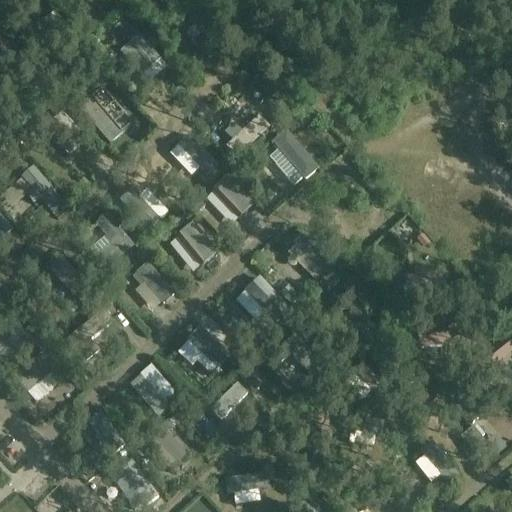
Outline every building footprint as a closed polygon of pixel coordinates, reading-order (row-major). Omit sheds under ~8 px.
[(179,14),(190,26),(209,47),(219,38),(190,5),(179,14)] [(59,37),(51,42),(57,50),(65,45),(66,47),(76,39),(55,12),(46,20),(51,27),(59,37)] [(15,30),(22,39),(31,31),(23,23),(15,30)] [(123,33),(129,43),(140,36),(133,26),(123,33)] [(155,37),(148,42),(153,50),(160,44),(155,37)] [(0,61),(6,69),(18,58),(0,38),(0,61)] [(142,38),(121,55),(139,77),(160,60),(142,38)] [(52,88),(58,95),(63,90),(57,84),(52,88)] [(90,97),(77,108),(109,145),(122,134),(90,97)] [(284,104),(282,106),(277,110),(287,123),(295,116),(284,104)] [(88,139),(64,112),(55,121),(78,147),(88,139)] [(30,139),(22,131),(14,138),(22,146),(30,139)] [(276,149),(304,183),(318,170),(290,137),(276,149)] [(21,179),(23,180),(33,192),(27,198),(34,206),(40,200),(53,215),(65,205),(33,168),(21,179)] [(228,179),(213,193),(239,221),(254,206),(228,179)] [(205,207),(199,201),(189,210),(195,217),(205,207)] [(110,267),(135,247),(108,215),(101,219),(96,225),(112,245),(93,261),(101,271),(108,265),(110,267)] [(178,230),(187,223),(182,216),(172,224),(178,230)] [(193,226),(177,239),(201,269),(217,256),(193,226)] [(325,276),(338,264),(306,231),(293,244),(325,276)] [(143,247),(134,255),(141,264),(150,256),(143,247)] [(141,287),(145,284),(163,306),(176,295),(149,263),(136,274),(137,275),(133,278),(141,287)] [(246,295),(237,304),(265,334),(274,326),(275,325),(276,326),(291,311),(259,278),(244,293),(246,295)] [(402,286),(404,301),(447,296),(445,281),(442,281),(418,284),(406,286),(402,286)] [(291,289),(282,298),(291,307),(300,299),(291,289)] [(12,305),(17,300),(9,293),(1,301),(6,305),(12,305)] [(101,302),(107,309),(115,302),(110,295),(101,302)] [(74,355),(114,323),(104,311),(64,343),(74,355)] [(10,348),(0,359),(0,362),(9,370),(32,345),(41,353),(52,341),(43,333),(33,323),(24,333),(17,341),(16,340),(12,336),(5,344),(10,348)] [(187,342),(218,371),(231,357),(200,328),(187,342)] [(511,353),(511,340),(509,337),(469,369),(479,381),(511,353)] [(289,352),(290,353),(300,364),(316,380),(326,371),(298,343),(289,352)] [(256,359),(262,353),(254,344),(247,350),(256,359)] [(241,364),(249,356),(243,351),(236,359),(241,364)] [(169,410),(169,409),(180,400),(152,367),(141,376),(140,377),(169,410)] [(262,384),(255,376),(254,377),(248,370),(240,377),(246,384),(245,384),(252,393),(262,384)] [(215,406),(223,415),(249,393),(241,383),(215,406)] [(467,417),(472,423),(482,414),(477,408),(467,417)] [(115,458),(128,448),(101,412),(88,422),(115,458)] [(151,434),(161,445),(181,467),(190,459),(189,457),(192,455),(176,437),(173,440),(166,433),(173,427),(167,420),(151,434)] [(497,457),(486,444),(481,438),(485,435),(477,426),(474,429),(473,428),(461,438),(485,468),(498,458),(497,457)] [(125,434),(133,445),(141,439),(132,428),(125,434)] [(288,473),(302,477),(311,442),(298,439),(298,440),(283,436),(279,449),(293,453),(288,473)] [(119,466),(120,469),(142,507),(143,506),(154,500),(131,459),(119,466)] [(315,511),(320,508),(309,497),(294,511),(315,511)]
